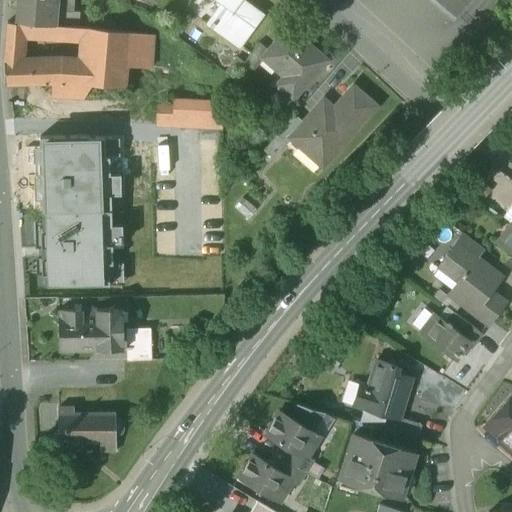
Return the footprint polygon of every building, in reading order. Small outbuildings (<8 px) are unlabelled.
[(17,0),(16,23),(60,26),(78,28),(80,13),(55,12),(55,0),(17,0)] [(214,0),(224,7),(213,23),(212,22),(209,27),(239,49),(264,15),(242,0),(214,0)] [(16,23),(15,23),(6,23),(5,43),(21,44),(22,36),(59,39),(60,26),(16,23)] [(128,33),(84,28),(81,62),(97,63),(96,86),(122,87),(124,68),(128,33)] [(268,51),(265,54),(267,55),(262,61),(282,79),(276,86),(292,100),(326,61),(288,28),(268,51)] [(152,35),(128,33),(124,68),(149,69),(152,35)] [(59,61),(20,62),(21,44),(5,43),(3,62),(4,85),(53,84),(57,83),(59,61)] [(258,43),(243,64),(252,72),(262,61),(267,55),(265,54),(268,51),(258,43)] [(81,62),(59,61),(57,83),(53,84),(52,96),(84,98),(85,85),(96,86),(97,63),(81,62)] [(302,125),(288,140),(290,141),(301,151),(305,146),(321,160),(338,140),(343,144),(374,108),(352,89),(332,111),(322,102),(302,125)] [(223,103),(173,100),(172,108),(171,128),(221,130),(223,103)] [(172,108),(157,107),(156,127),(171,128),(172,108)] [(302,125),(293,117),(275,137),(286,146),(290,141),(288,140),(302,125)] [(105,158),(105,138),(40,138),(40,150),(39,150),(39,194),(42,194),(42,212),(112,211),(111,158),(105,158)] [(112,211),(42,212),(42,235),(40,235),(41,278),(44,278),(44,289),(109,288),(109,266),(112,266),(112,211)] [(511,230),(499,247),(507,253),(511,257),(511,230)] [(484,251),(464,236),(455,247),(475,263),(476,262),(484,251)] [(475,263),(455,247),(441,265),(462,281),(449,298),(487,327),(503,305),(489,294),(500,280),(476,262),(475,263)] [(511,257),(507,253),(500,263),(511,272),(511,257)] [(121,312),(57,314),(59,355),(97,353),(97,343),(122,342),(121,312)] [(480,334),(451,312),(443,323),(467,342),(466,343),(471,347),(480,334)] [(443,323),(437,319),(422,339),(452,362),(466,343),(467,342),(443,323)] [(150,363),(149,331),(125,332),(126,364),(150,363)] [(396,368),(375,361),(361,411),(385,418),(397,422),(398,420),(409,379),(394,375),(396,368)] [(511,399),(486,430),(511,452),(511,399)] [(321,413),(297,406),(290,417),(303,425),(302,427),(310,431),(321,413)] [(114,416),(72,418),(72,412),(56,412),(57,447),(99,446),(99,455),(115,455),(115,439),(118,438),(120,437),(122,435),(123,431),(122,427),(119,425),(117,424),(114,424),(114,416)] [(303,425),(290,417),(289,419),(277,412),(264,434),(289,450),(304,459),(305,458),(318,436),(310,431),(302,427),(303,425)] [(421,427),(398,420),(397,422),(385,418),(381,431),(416,442),(421,427)] [(412,454),(352,436),(338,481),(399,499),(412,454)] [(304,459),(289,450),(283,460),(304,472),(311,461),(305,458),(304,459)] [(276,471),(250,455),(237,477),(249,485),(248,487),(260,494),(261,492),(277,502),(290,481),(291,480),(276,471)] [(304,472),(283,460),(276,471),(291,480),(290,481),(296,485),(304,472)] [(273,511),(256,502),(250,511),(273,511)]
